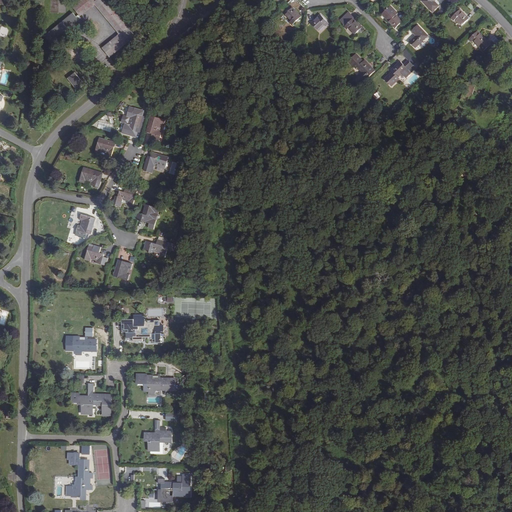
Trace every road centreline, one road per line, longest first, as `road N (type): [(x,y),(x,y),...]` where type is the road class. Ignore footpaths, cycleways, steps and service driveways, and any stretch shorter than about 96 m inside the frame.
road 1 (residential): [(166,38),(39,154)]
road 2 (residential): [(26,315),(21,437)]
